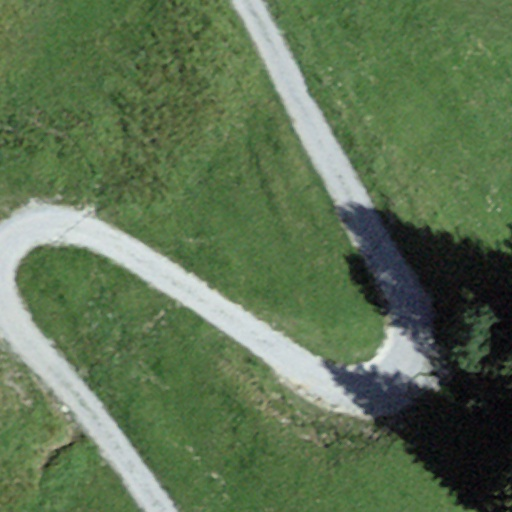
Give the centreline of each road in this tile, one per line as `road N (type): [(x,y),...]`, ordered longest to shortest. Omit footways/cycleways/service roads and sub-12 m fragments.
road 1 (track): [(239,0),(401,311),(398,372),(347,389),(298,369),(65,220),(0,229)]
road 2 (track): [(0,306),(146,511)]
